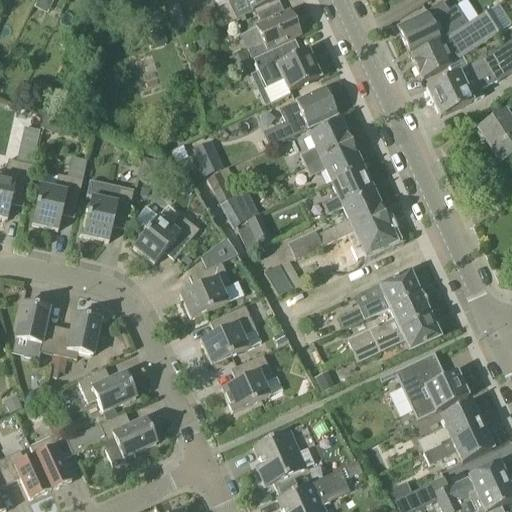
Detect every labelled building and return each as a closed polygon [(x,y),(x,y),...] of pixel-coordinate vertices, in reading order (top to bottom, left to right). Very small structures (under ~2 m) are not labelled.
[(215,0),(219,8),(230,3),(230,4),(240,0),(245,0),(252,13),(281,0),(215,0)] [(440,44),(467,27),(455,9),(448,13),(442,4),(426,15),(396,29),(410,57),(440,44)] [(440,44),(410,57),(422,82),(452,68),(451,67),(511,32),(511,33),(511,32),(511,7),(510,4),(467,29),(467,27),(440,44)] [(248,53),(252,62),(276,50),(300,39),(289,17),(290,16),(289,14),(286,15),(255,30),(240,38),(248,53)] [(511,43),(488,60),(487,58),(470,68),(471,71),(426,91),(439,120),(472,104),(471,103),(484,98),(480,91),(498,83),(511,73),(511,43)] [(274,101),(288,95),(319,81),(307,54),(301,56),(298,50),(280,58),(276,50),(252,62),(259,76),(261,75),(274,101)] [(324,91),(306,100),(294,104),(300,118),(263,136),(270,150),(283,143),(283,142),(337,119),(324,91)] [(511,126),(504,114),(477,132),(500,165),(511,157),(511,126)] [(53,122),(45,118),(40,130),(49,134),(53,122)] [(304,168),(349,146),(339,123),(321,132),(308,137),(314,151),(299,158),(304,168)] [(171,127),(158,131),(163,147),(176,142),(171,127)] [(211,142),(191,152),(203,179),(224,169),(211,142)] [(330,184),(360,170),(349,146),(304,168),(310,180),(325,173),(330,184)] [(182,148),(171,153),(176,165),(188,160),(182,148)] [(58,177),(57,179),(44,176),(42,189),(40,189),(31,228),(58,234),(62,214),(75,217),(87,163),(71,160),(67,179),(58,177)] [(11,203),(24,206),(32,168),(8,162),(4,181),(0,179),(0,221),(7,223),(11,203)] [(166,168),(143,163),(138,183),(161,189),(166,168)] [(342,208),(372,194),(360,170),(330,184),(337,199),(322,205),(327,217),(342,210),(341,209),(342,208)] [(206,182),(220,207),(233,200),(241,196),(227,171),(206,182)] [(113,226),(125,228),(133,194),(109,189),(105,203),(91,200),(82,239),(108,245),(113,226)] [(349,236),(383,218),(372,194),(342,208),(341,209),(342,210),(348,223),(333,230),(318,237),(316,233),(288,245),(294,260),(338,241),(349,236)] [(236,206),(233,200),(220,207),(234,230),(246,223),(236,206)] [(166,252),(176,260),(198,233),(179,217),(170,229),(145,209),(135,222),(147,233),(133,251),(154,268),(166,252)] [(389,232),(383,218),(349,236),(354,247),(350,248),(351,250),(334,258),(340,271),(365,259),(365,260),(395,246),(394,244),(396,240),(393,234),(389,232)] [(247,254),(259,249),(249,228),(237,234),(247,254)] [(190,323),(244,299),(238,285),(231,288),(221,266),(237,259),(226,242),(200,260),(201,262),(203,261),(207,271),(192,278),(197,290),(179,298),(190,323)] [(292,292),(278,269),(264,276),(278,299),(292,292)] [(389,309),(419,295),(415,288),(416,285),(413,278),(410,277),(409,275),(379,289),(383,300),(337,321),(342,333),(389,310),(389,309)] [(353,353),(429,318),(425,309),(424,303),(424,302),(420,298),(419,295),(389,309),(389,310),(394,319),(347,341),(353,353)] [(52,357),(58,330),(46,327),(49,312),(38,309),(36,306),(29,304),(26,307),(23,306),(15,341),(41,347),(39,355),(52,357)] [(218,335),(214,337),(200,344),(211,368),(248,352),(242,338),(255,332),(245,309),(213,324),(218,335)] [(76,362),(78,355),(93,358),(100,323),(97,322),(95,319),(88,317),(85,320),(74,317),(70,333),(58,330),(52,357),(67,361),(76,362)] [(404,343),(409,354),(421,348),(439,340),(439,338),(440,335),(437,328),(433,327),(429,318),(353,353),(358,365),(404,343)] [(396,380),(417,424),(467,400),(456,374),(444,380),(434,357),(379,383),(381,387),(385,385),(384,381),(391,378),(393,382),(396,380)] [(263,358),(230,373),(236,385),(221,391),(232,416),(269,399),(263,386),(273,381),(263,358)] [(70,393),(80,389),(87,406),(97,402),(103,416),(135,401),(134,398),(136,394),(132,388),(129,387),(124,376),(110,383),(104,371),(77,383),(77,384),(68,388),(70,393)] [(423,456),(425,455),(480,428),(470,405),(438,420),(444,431),(417,444),(423,456)] [(124,461),(135,456),(156,446),(155,444),(156,440),(153,433),(149,432),(145,422),(130,428),(125,416),(99,428),(67,443),(73,458),(104,444),(108,452),(105,453),(113,470),(126,464),(124,461)] [(67,443),(63,435),(56,419),(46,424),(53,439),(29,450),(33,459),(34,458),(50,494),(71,485),(61,463),(73,458),(67,443)] [(414,475),(428,468),(455,456),(461,467),(492,452),(480,428),(425,455),(423,456),(409,463),(414,475)] [(289,434),(253,450),(261,467),(256,469),(265,489),(305,471),(289,434)] [(34,458),(33,459),(24,463),(20,454),(0,462),(0,470),(7,487),(20,482),(29,503),(50,494),(34,458)] [(494,511),(501,509),(511,504),(511,481),(504,464),(499,467),(498,466),(483,473),(416,504),(411,496),(391,505),(395,511),(459,511),(460,511),(494,511)] [(323,511),(322,508),(350,495),(344,483),(362,475),(357,465),(312,486),(276,502),(280,511),(323,511)] [(391,505),(411,496),(406,485),(384,495),(391,505)]
